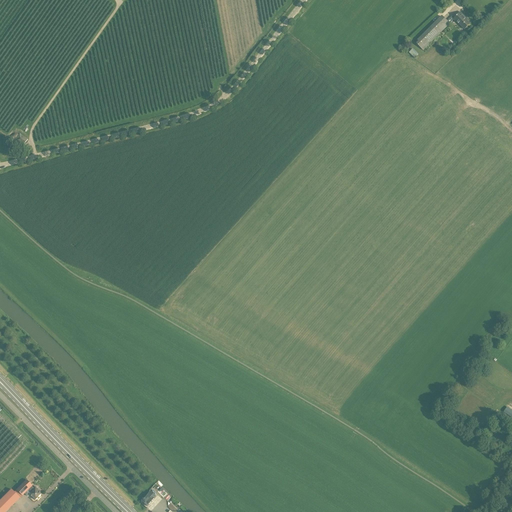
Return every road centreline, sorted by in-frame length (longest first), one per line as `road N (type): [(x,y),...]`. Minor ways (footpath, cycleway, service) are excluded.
road 1 (unclassified): [(0,165),(216,102),(304,0)]
road 2 (primary): [(127,511),(0,382)]
road 3 (unclassified): [(116,511),(0,394)]
